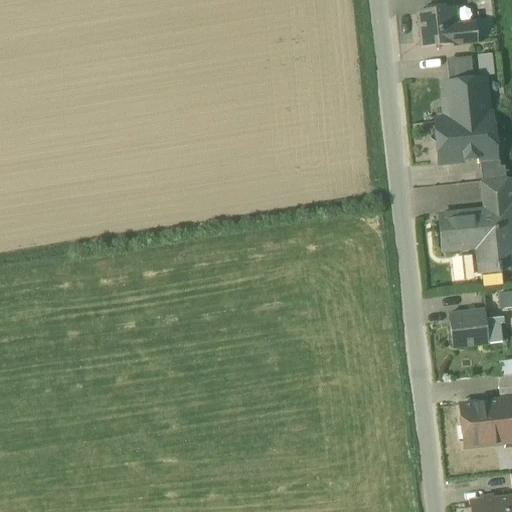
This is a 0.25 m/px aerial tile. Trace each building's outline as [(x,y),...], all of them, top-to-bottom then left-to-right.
[(455,9),(417,12),(421,49),(475,43),(473,25),(457,26),(455,9)] [(470,58),(446,60),(449,84),(472,81),(470,58)] [(483,67),(473,68),(474,80),(484,79),(483,67)] [(449,84),(444,84),(448,121),(487,116),(483,80),(472,81),(449,84)] [(448,121),(435,122),(435,124),(434,125),(429,130),(430,140),(436,145),(437,144),(440,164),(479,160),(495,158),(494,157),(490,116),(487,116),(448,121)] [(495,158),(479,160),(481,182),(506,179),(504,167),(500,167),(499,157),(494,157),(495,158)] [(510,181),(482,184),(483,196),(507,194),(511,193),(510,181)] [(507,194),(483,196),(485,212),(509,210),(507,194)] [(485,212),(438,217),(441,252),(477,248),(480,276),(511,272),(511,235),(509,210),(485,212)] [(511,293),(498,295),(499,310),(511,308),(511,293)] [(484,311),(448,315),(452,350),(488,346),(485,322),(484,311)] [(500,320),(485,322),(488,346),(503,344),(500,320)] [(511,375),(497,378),(499,401),(511,399),(511,375)] [(511,400),(459,407),(464,448),(511,442),(511,400)] [(511,511),(511,499),(470,504),(471,511),(511,511)]
